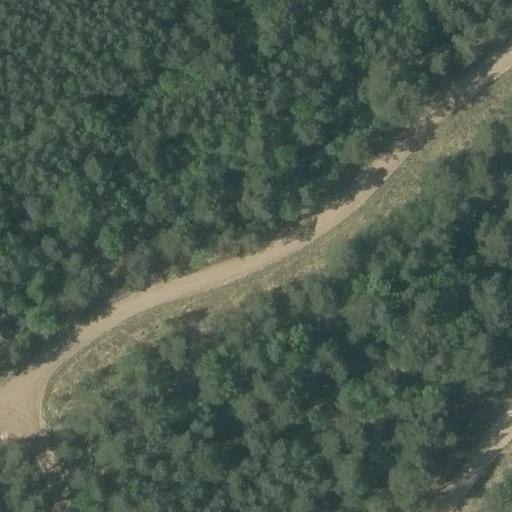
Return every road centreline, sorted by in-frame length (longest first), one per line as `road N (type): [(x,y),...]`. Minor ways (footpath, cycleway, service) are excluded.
road 1 (track): [(511,54),(454,96),(298,241),(119,310),(0,400)]
road 2 (track): [(63,511),(10,391)]
